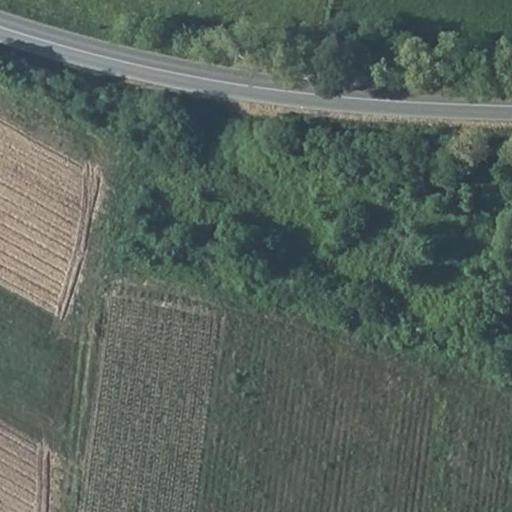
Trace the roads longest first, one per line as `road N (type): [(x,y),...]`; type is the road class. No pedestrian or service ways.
road 1 (track): [(511,390),(92,278),(122,181),(138,170),(223,155),(273,92)]
road 2 (tertiary): [(0,29),(159,74),(332,102),(511,107)]
